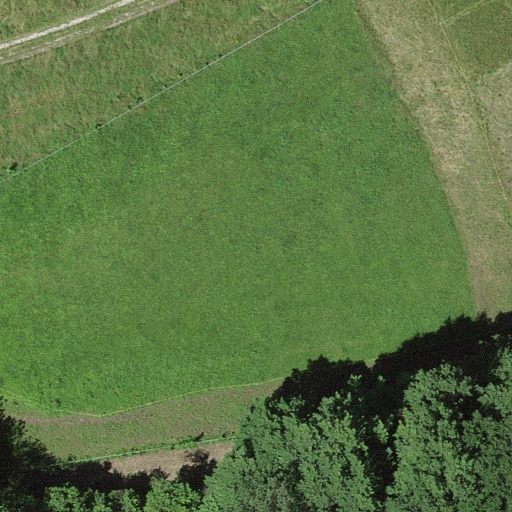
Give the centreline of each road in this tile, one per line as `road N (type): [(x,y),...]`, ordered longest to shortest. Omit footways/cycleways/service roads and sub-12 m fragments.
road 1 (track): [(511,420),(293,464),(0,497)]
road 2 (track): [(0,51),(140,0)]
